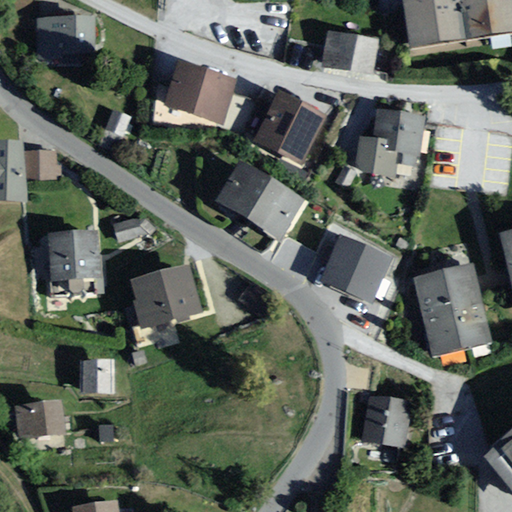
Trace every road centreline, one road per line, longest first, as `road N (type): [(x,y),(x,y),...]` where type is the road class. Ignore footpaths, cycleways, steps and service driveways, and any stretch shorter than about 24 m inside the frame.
road 1 (residential): [(0,92),(317,317),(331,411),(267,511)]
road 2 (residential): [(91,0),(259,72),(399,94),(511,87)]
